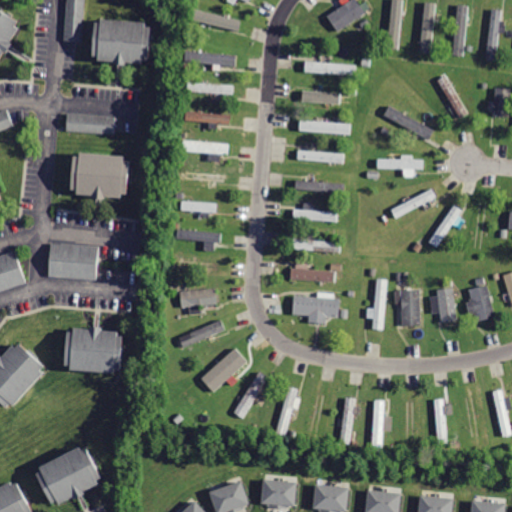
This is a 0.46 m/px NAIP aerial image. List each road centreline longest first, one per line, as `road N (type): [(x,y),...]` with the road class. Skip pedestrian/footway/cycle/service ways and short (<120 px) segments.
road 1 (residential): [(511,348),(414,364),(324,359),(287,344),(263,320),(254,279),(275,32),(292,0)]
road 2 (residential): [(0,243),(44,234),(138,240)]
road 3 (residential): [(0,303),(50,288),(133,294)]
